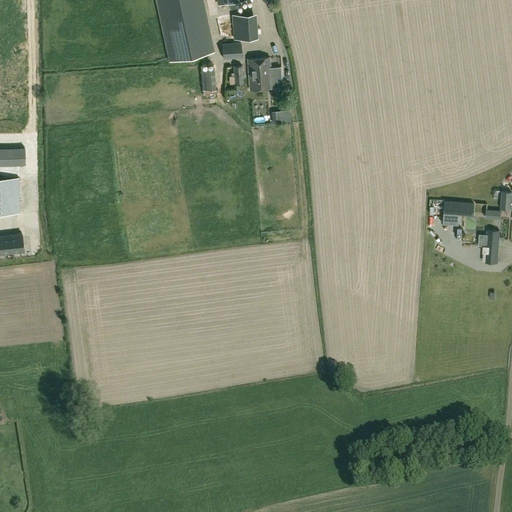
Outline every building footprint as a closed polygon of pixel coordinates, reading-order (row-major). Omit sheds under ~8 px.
[(214,50),(202,0),(155,0),(168,60),(214,50)] [(232,14),(233,39),(256,37),(254,12),(232,14)] [(12,33),(0,33),(0,82),(14,82),(12,33)] [(222,43),(223,58),(242,56),(240,42),(222,43)] [(271,80),(269,56),(247,58),(250,89),(275,87),(275,80),(271,80)] [(202,89),(216,88),(214,64),(200,65),(202,89)] [(235,84),(244,83),(242,65),(233,65),(235,84)] [(221,97),(228,104),(236,96),(230,89),(221,97)] [(288,119),(287,107),(273,108),(274,120),(288,119)] [(25,146),(0,145),(0,162),(25,162),(25,146)] [(0,211),(20,212),(19,177),(0,177),(0,211)] [(511,208),(511,192),(511,191),(502,190),(501,208),(511,209),(511,208)] [(473,215),(474,201),(444,199),(442,215),(458,216),(458,214),(473,215)] [(498,263),(500,230),(486,229),(484,262),(498,263)] [(18,250),(18,251),(24,250),(22,233),(0,235),(0,253),(4,253),(4,252),(18,250)]
